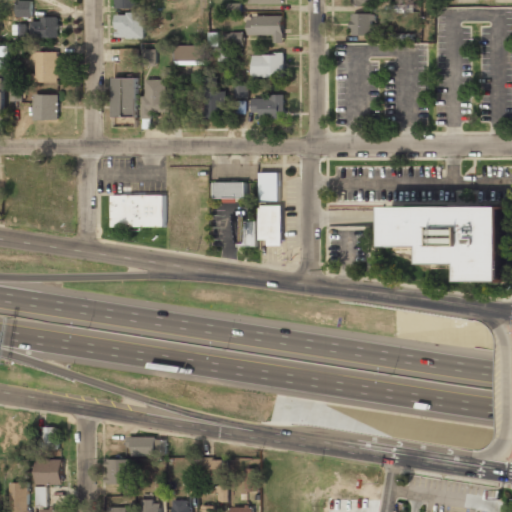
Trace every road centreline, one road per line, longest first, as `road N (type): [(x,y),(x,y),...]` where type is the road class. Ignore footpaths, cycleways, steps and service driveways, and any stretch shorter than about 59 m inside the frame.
road 1 (secondary): [(511,315),(0,232)]
road 2 (motorway): [(511,372),(0,292)]
road 3 (secondary): [(0,394),(511,473)]
road 4 (motorway): [(0,332),(511,404)]
road 5 (residential): [(511,146),(0,147)]
road 6 (motorway): [(0,350),(277,440)]
road 7 (residential): [(317,0),(326,288)]
road 8 (motorway): [(253,278),(0,277)]
road 9 (residential): [(98,0),(99,147),(84,245)]
